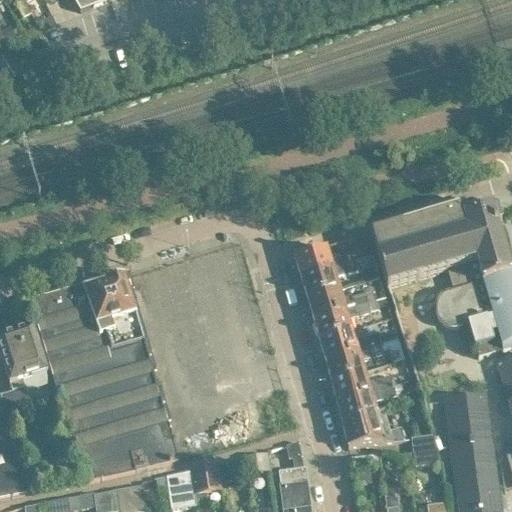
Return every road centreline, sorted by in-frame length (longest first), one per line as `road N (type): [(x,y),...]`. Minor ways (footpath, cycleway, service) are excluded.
road 1 (residential): [(0,287),(223,221),(263,233),(270,255)]
road 2 (residential): [(270,255),(320,433),(331,511)]
road 3 (residential): [(511,182),(270,255)]
